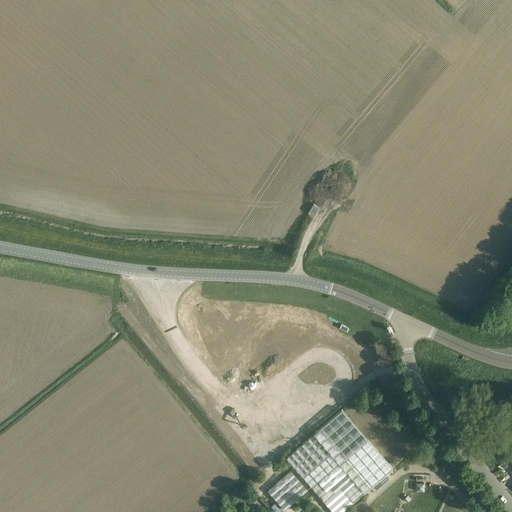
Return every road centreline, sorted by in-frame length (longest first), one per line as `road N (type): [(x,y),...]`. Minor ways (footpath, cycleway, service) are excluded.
road 1 (unclassified): [(408,322),(294,280),(159,274),(0,247)]
road 2 (residential): [(511,506),(425,400),(408,322)]
